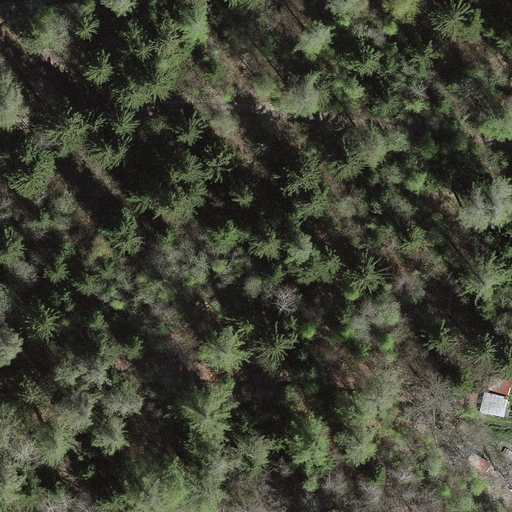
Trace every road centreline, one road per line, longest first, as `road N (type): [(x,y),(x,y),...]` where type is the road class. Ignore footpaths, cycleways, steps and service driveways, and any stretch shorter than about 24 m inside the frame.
road 1 (track): [(82,102),(357,121),(511,147)]
road 2 (track): [(0,134),(82,102),(0,45)]
